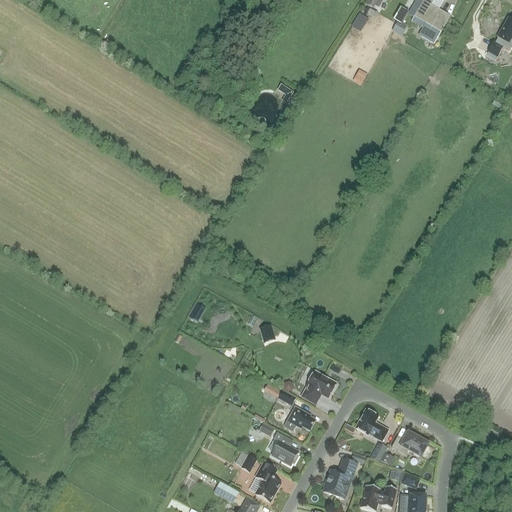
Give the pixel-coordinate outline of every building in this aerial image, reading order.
[(449,17),(438,11),(444,1),(445,2),(445,0),(423,0),(421,5),(418,2),(410,16),(413,18),(411,22),(422,28),(418,36),(433,45),(449,17)] [(373,18),(377,13),(369,7),(365,12),(373,18)] [(401,26),(408,13),(400,9),(393,21),(401,26)] [(351,26),(360,32),(369,19),(359,13),(351,26)] [(494,43),(488,53),(498,59),(504,49),(510,53),(511,48),(511,40),(511,41),(511,40),(511,20),(511,21),(509,20),(498,39),(499,39),(497,44),(494,43)] [(392,32),(401,37),(407,26),(402,24),(400,27),(396,25),(392,32)] [(353,81),(362,85),(367,74),(359,69),(353,81)] [(277,90),(285,94),(282,101),(287,103),(293,92),(280,85),(277,90)] [(190,317),(198,322),(205,309),(197,304),(190,317)] [(336,386),(314,374),(306,388),(307,388),(301,399),(315,406),(321,395),(328,400),(336,386)] [(282,393),(278,400),(291,408),(295,400),(282,393)] [(295,409),(284,428),(293,433),(296,428),(301,431),(302,429),(310,433),(315,423),(309,419),(310,418),(295,409)] [(374,425),(378,418),(365,411),(355,430),(368,437),(368,436),(382,444),(388,432),(382,428),(381,429),(374,425)] [(263,425),(260,430),(266,433),(264,435),(270,438),(274,431),(263,425)] [(277,434),(273,440),(279,444),(272,458),(290,468),(292,465),(294,465),(298,458),(296,457),(298,454),(285,446),(288,440),(277,434)] [(408,452),(420,459),(427,446),(408,435),(404,442),(397,438),(391,449),(405,457),(408,452)] [(370,459),(379,465),(388,449),(378,444),(370,459)] [(391,468),(396,460),(385,454),(380,462),(391,468)] [(364,466),(367,460),(354,455),(351,461),(364,466)] [(241,470),(249,474),(256,461),(249,457),(241,470)] [(323,494),(344,501),(357,466),(343,461),(338,475),(331,472),(323,494)] [(263,465),(256,479),(263,483),(256,496),(270,504),(280,485),(271,480),(276,472),(263,465)] [(398,483),(401,474),(391,471),(389,480),(398,483)] [(405,476),(401,485),(415,491),(419,481),(405,476)] [(228,488),(225,493),(236,499),(239,494),(228,488)] [(391,510),(396,491),(386,488),(385,494),(380,493),(381,492),(366,488),(360,510),(368,511),(375,511),(377,504),(382,505),(381,508),(391,510)] [(401,497),(399,511),(424,511),(425,498),(410,497),(401,497)] [(256,511),(258,508),(247,502),(242,511),(241,511),(256,511)]
